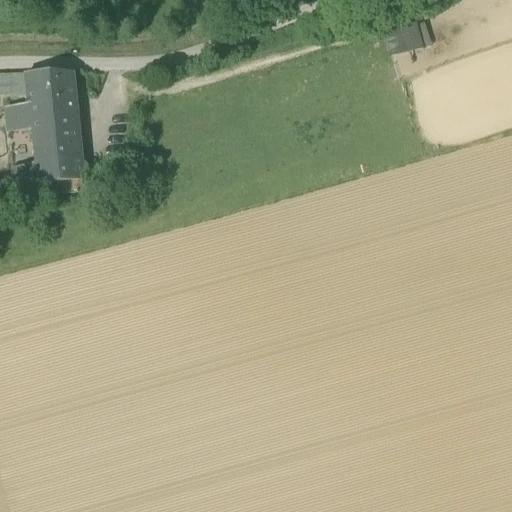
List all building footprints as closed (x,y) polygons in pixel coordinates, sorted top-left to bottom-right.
[(416,24),(400,28),(407,54),(423,49),(417,26),(416,24)] [(417,26),(423,49),(430,47),(424,24),(417,26)] [(389,58),(407,54),(400,28),(382,33),(389,58)] [(29,96),(30,104),(73,99),(71,73),(27,74),(29,96)] [(0,92),(22,91),(22,96),(29,96),(27,74),(0,74),(0,92)] [(80,160),(73,99),(30,104),(30,105),(32,129),(36,164),(36,165),(80,160)] [(7,107),(10,131),(32,129),(30,105),(7,107)] [(36,165),(38,185),(82,180),(80,160),(36,165)] [(36,165),(36,164),(13,166),(15,187),(38,185),(36,165)]
